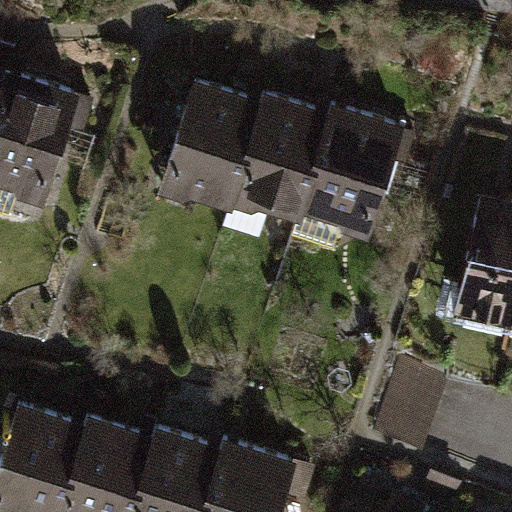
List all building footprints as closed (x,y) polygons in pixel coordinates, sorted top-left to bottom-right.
[(167,175),(372,230),(403,116),(198,61),(167,175)] [(0,181),(52,194),(78,82),(0,64),(0,181)] [(511,191),(483,185),(457,299),(511,311),(511,191)] [(448,369),(398,352),(373,427),(422,443),(448,369)] [(274,511),(296,440),(231,420),(228,430),(159,409),(157,418),(95,399),(92,407),(22,385),(0,455),(0,502),(31,511),(62,511),(63,510),(67,511),(274,511)] [(432,511),(386,495),(379,511),(432,511)]
